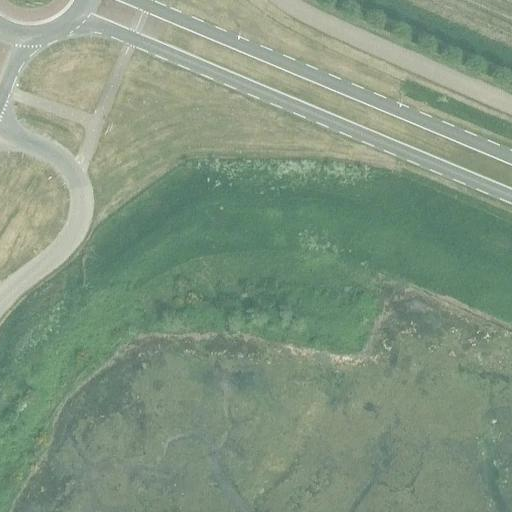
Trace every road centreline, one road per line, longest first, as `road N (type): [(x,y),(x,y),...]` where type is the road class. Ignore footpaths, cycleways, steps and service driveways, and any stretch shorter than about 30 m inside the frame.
road 1 (secondary): [(70,24),(196,64),(511,197)]
road 2 (secondary): [(511,157),(138,0)]
road 3 (unclassified): [(0,314),(67,250),(81,221),(76,185),(61,160),(0,133)]
road 4 (unclassified): [(511,105),(283,0)]
